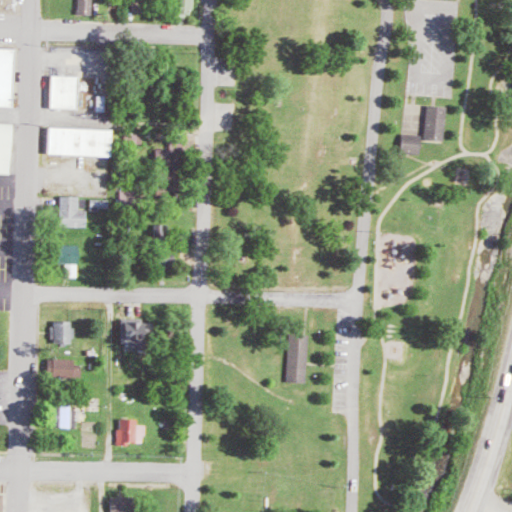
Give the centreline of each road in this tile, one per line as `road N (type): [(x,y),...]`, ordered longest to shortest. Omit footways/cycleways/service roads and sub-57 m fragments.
road 1 (residential): [(349,511),(384,0)]
road 2 (residential): [(23,511),(35,28)]
road 3 (residential): [(194,511),(210,33)]
road 4 (residential): [(359,298),(28,294)]
road 5 (residential): [(210,33),(0,27)]
road 6 (residential): [(196,474),(0,471)]
